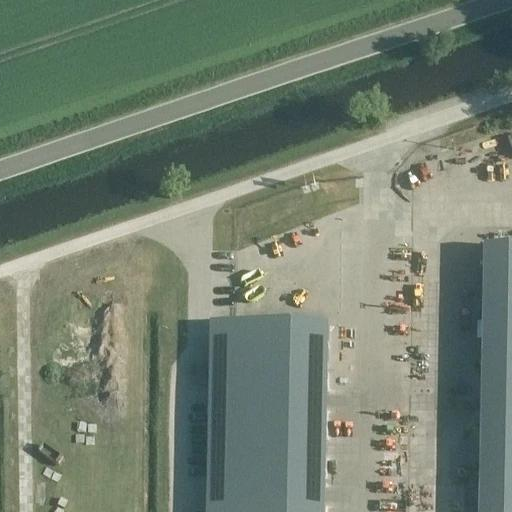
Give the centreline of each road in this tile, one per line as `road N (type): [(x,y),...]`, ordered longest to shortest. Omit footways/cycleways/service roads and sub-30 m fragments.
road 1 (unclassified): [(0,267),(511,95)]
road 2 (unclassified): [(0,170),(502,0)]
road 3 (unknown): [(511,232),(399,238),(380,229),(377,141)]
